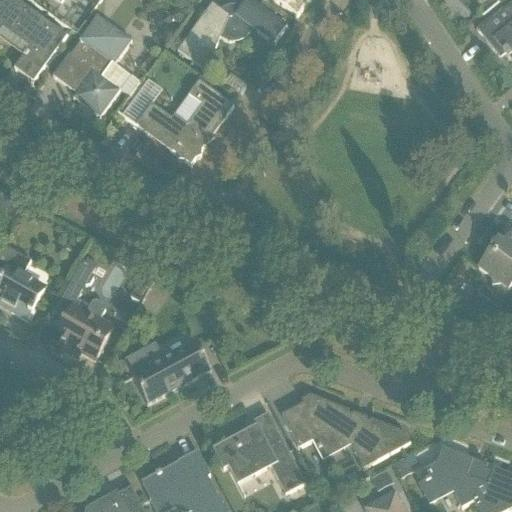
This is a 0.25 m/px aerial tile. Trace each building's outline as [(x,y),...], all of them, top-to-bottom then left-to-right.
[(29,49),(23,59),(14,72),(33,86),(45,69),(49,72),(58,60),(54,57),(67,39),(19,5),(16,8),(4,0),(0,0),(0,32),(2,30),(29,49)] [(269,0),(297,20),(308,5),(309,5),(312,0),(269,0)] [(177,54),(189,62),(205,74),(220,41),(221,42),(224,43),(226,44),(230,45),(232,45),(236,45),(239,44),(243,42),(244,41),(247,39),(250,36),(251,35),(252,33),(252,31),(276,49),(277,48),(275,46),(286,31),(288,32),(289,31),(273,20),(258,9),(247,1),(240,11),(234,9),(227,10),(221,14),(211,7),(177,54)] [(262,4),(258,9),(273,20),(276,15),(262,4)] [(511,4),(503,13),(502,11),(476,32),(495,56),(501,51),(503,53),(502,54),(508,61),(509,60),(511,64),(511,4)] [(176,12),(171,18),(172,22),(179,27),(186,18),(176,12)] [(64,63),(52,80),(70,93),(74,88),(80,92),(76,97),(78,105),(95,118),(103,117),(115,101),(121,93),(129,99),(137,88),(138,87),(139,85),(131,79),(130,81),(114,69),(132,45),(96,19),(79,44),(80,45),(70,58),(69,57),(64,63)] [(231,77),(224,87),(239,98),(246,88),(231,77)] [(147,82),(121,118),(136,129),(151,140),(152,138),(171,151),(169,153),(175,157),(178,164),(185,165),(191,169),(195,163),(195,162),(201,160),(202,153),(204,151),(206,148),(202,144),(207,138),(209,139),(221,123),(223,124),(225,121),(233,110),(217,98),(199,84),(188,99),(202,109),(188,129),(173,119),(171,122),(151,108),(162,93),(147,82)] [(490,254),(478,271),(490,280),(491,289),(501,288),(507,292),(511,286),(511,233),(502,248),(499,252),(494,248),(490,254)] [(2,248),(0,252),(0,305),(12,312),(11,315),(26,324),(30,318),(32,319),(36,312),(34,311),(45,292),(22,279),(31,264),(2,248)] [(66,320),(53,344),(74,355),(75,353),(95,364),(105,347),(113,332),(99,324),(106,314),(104,309),(95,304),(91,305),(88,309),(77,303),(83,294),(86,289),(89,288),(93,282),(92,278),(95,272),(83,265),(70,287),(65,296),(55,313),(66,320)] [(136,289),(129,301),(138,306),(145,295),(136,289)] [(155,348),(124,364),(133,380),(132,380),(147,408),(210,374),(201,357),(195,346),(163,363),(155,348)] [(282,418),(281,418),(291,436),(299,452),(312,445),(315,443),(324,459),(349,446),(350,449),(363,472),(392,457),(410,447),(404,436),(371,423),(365,426),(364,424),(353,420),(351,421),(347,413),(309,398),(301,403),(303,406),(305,409),(284,421),(282,418)] [(245,435),(213,452),(222,470),(227,467),(235,483),(262,468),(264,467),(266,466),(280,491),(284,499),(306,487),(302,479),(288,455),(277,434),(268,417),(253,425),(258,435),(252,438),(251,437),(250,436),(249,436),(249,435),(248,435),(247,435),(246,435),(245,435)] [(436,466),(421,474),(426,483),(424,484),(425,486),(429,484),(436,495),(449,488),(453,496),(461,511),(473,505),(476,511),(511,511),(511,478),(493,471),(492,475),(484,472),(471,467),(473,463),(442,451),(436,466)] [(156,479),(143,486),(151,503),(149,504),(153,511),(176,511),(224,511),(207,481),(210,479),(206,472),(197,455),(178,465),(181,470),(172,475),(167,473),(160,477),(160,475),(155,477),(156,479)] [(405,462),(393,469),(401,483),(413,476),(405,462)] [(386,475),(370,484),(377,497),(393,488),(386,475)] [(142,511),(133,495),(131,490),(116,498),(89,511),(142,511)] [(403,511),(395,496),(370,510),(371,511),(403,511)]
